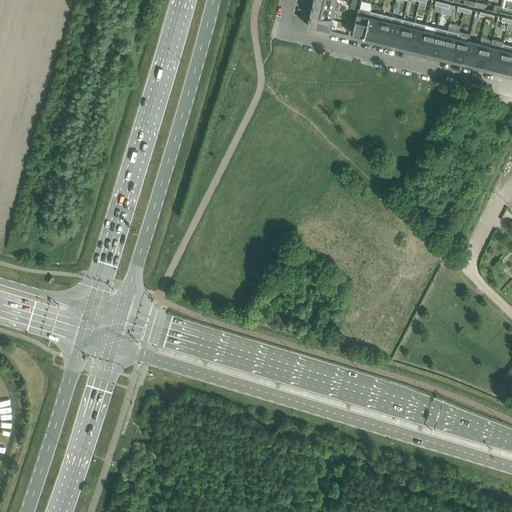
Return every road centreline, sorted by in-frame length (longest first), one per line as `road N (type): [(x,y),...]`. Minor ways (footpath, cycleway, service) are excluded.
road 1 (secondary): [(112,346),(511,468)]
road 2 (secondary): [(511,443),(121,317)]
road 3 (primary): [(121,317),(213,0)]
road 4 (primary): [(184,0),(92,308)]
road 5 (residential): [(283,30),(511,89)]
road 6 (primary): [(84,335),(26,511)]
road 7 (primary): [(56,511),(112,346)]
